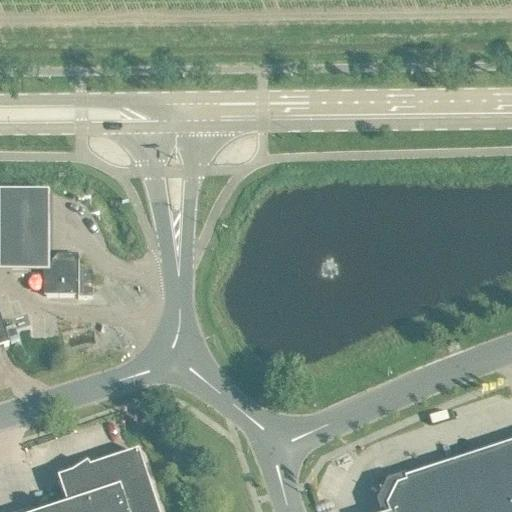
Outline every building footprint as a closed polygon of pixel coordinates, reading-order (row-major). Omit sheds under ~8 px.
[(46,192),(0,191),(0,271),(46,272),(46,192)] [(79,273),(79,258),(78,258),(78,260),(60,259),(50,270),(46,274),(46,276),(46,298),(78,298),(78,300),(92,300),(92,273),(79,273)] [(0,348),(8,346),(0,319),(0,348)] [(12,328),(5,330),(10,346),(16,344),(12,328)] [(511,511),(511,448),(405,484),(406,488),(397,491),(386,511),(511,511)] [(156,511),(138,456),(89,472),(87,469),(73,478),(58,483),(67,510),(60,511),(156,511)] [(35,486),(27,489),(34,508),(41,505),(35,486)]
